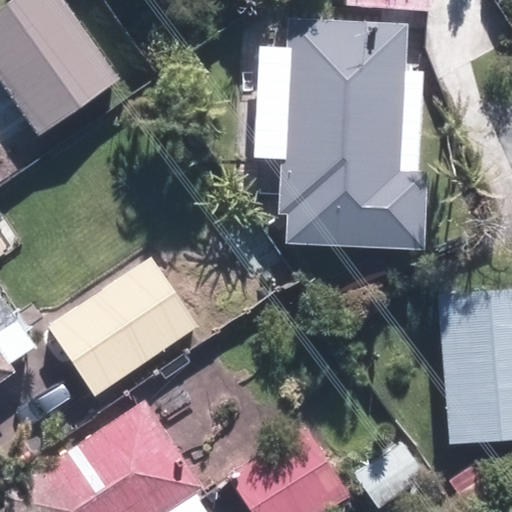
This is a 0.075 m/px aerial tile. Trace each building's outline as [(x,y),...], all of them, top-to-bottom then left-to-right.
[(127,75),(72,0),(11,0),(0,8),(0,67),(47,132),(127,75)] [(295,13),(289,181),(409,185),(415,17),(295,13)] [(203,322),(155,252),(53,322),(101,392),(203,322)] [(511,282),(441,287),(450,436),(511,432),(511,282)] [(0,381),(22,367),(0,336),(0,381)] [(23,511),(161,511),(206,484),(149,396),(7,486),(23,511)] [(319,511),(352,491),(308,423),(231,472),(256,511),(319,511)]
